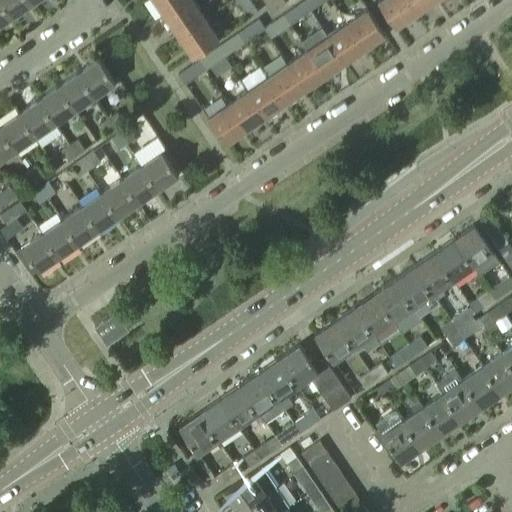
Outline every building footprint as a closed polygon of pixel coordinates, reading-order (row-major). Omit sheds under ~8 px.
[(2,0),(0,0),(0,24),(14,16),(2,0)] [(31,0),(2,0),(14,16),(33,2),(31,0)] [(155,0),(166,16),(188,0),(155,0)] [(188,0),(166,16),(162,19),(170,31),(175,28),(179,35),(206,17),(194,0),(188,0)] [(267,0),(273,9),(286,0),(267,0)] [(321,0),(307,0),(306,1),(313,11),(324,4),(321,0)] [(379,0),(397,26),(417,12),(408,0),(379,0)] [(408,0),(417,12),(434,0),(408,0)] [(368,6),(348,20),(366,47),(386,33),(368,6)] [(297,7),(286,15),(293,25),(304,17),(297,7)] [(206,17),(179,35),(193,56),(220,37),(206,17)] [(348,20),(328,34),(346,61),(366,47),(348,20)] [(277,21),(266,28),(273,38),(284,31),(277,21)] [(251,24),(239,32),(246,42),(257,34),(251,24)] [(328,34),(308,48),(326,74),(346,61),(328,34)] [(230,38),(219,46),(226,55),(237,48),(230,38)] [(308,48),(288,61),(306,88),(326,74),(308,48)] [(211,51),(200,59),(206,69),(218,61),(211,51)] [(99,56),(78,70),(95,95),(116,81),(99,56)] [(288,61),(268,74),(287,101),(289,105),(301,97),(299,93),(306,88),(288,61)] [(191,65),(179,73),(186,83),(197,75),(191,65)] [(78,70),(59,84),(76,109),(95,95),(78,70)] [(268,74),(248,88),(267,115),(269,119),(281,110),(279,106),(287,101),(268,74)] [(59,84),(39,97),(56,122),(76,109),(59,84)] [(248,88),(229,102),(247,128),(267,115),(248,88)] [(39,97),(20,110),(36,135),(56,122),(39,97)] [(229,102),(208,115),(226,142),(247,128),(229,102)] [(20,110),(0,123),(0,124),(16,149),(36,135),(20,110)] [(118,110),(109,115),(117,127),(125,121),(118,110)] [(109,115),(101,121),(109,132),(117,127),(109,115)] [(0,124),(0,159),(16,149),(0,124)] [(128,125),(120,130),(128,143),(136,137),(128,125)] [(120,130),(112,136),(120,148),(128,143),(120,130)] [(78,137),(69,142),(77,154),(85,149),(78,137)] [(69,142),(62,147),(70,159),(77,154),(69,142)] [(163,150),(142,163),(159,188),(179,174),(163,150)] [(88,152),(81,157),(89,170),(97,164),(88,152)] [(81,157),(73,163),(81,175),(89,170),(81,157)] [(142,163),(122,177),(139,201),(159,188),(142,163)] [(39,164),(31,170),(38,181),(47,175),(39,164)] [(31,170),(23,174),(31,186),(38,181),(31,170)] [(122,177),(103,190),(119,215),(139,201),(122,177)] [(50,179),(42,184),(50,196),(58,191),(50,179)] [(42,184),(34,190),(42,202),(50,196),(42,184)] [(11,185),(0,193),(0,206),(18,195),(11,185)] [(103,190),(83,203),(100,228),(119,215),(103,190)] [(21,199),(1,212),(8,222),(28,209),(21,199)] [(83,203),(63,217),(80,241),(100,228),(83,203)] [(479,220),(493,240),(502,233),(488,213),(479,220)] [(63,217),(43,231),(59,255),(80,241),(63,217)] [(499,260),(474,222),(454,236),(474,265),(479,273),(499,260)] [(43,231),(22,244),(39,269),(59,255),(43,231)] [(508,241),(502,233),(493,240),(498,247),(508,241)] [(474,265),(454,236),(434,250),(454,279),(474,265)] [(454,279),(434,250),(414,264),(434,292),(437,296),(447,289),(444,285),(454,279)] [(440,301),(437,296),(434,292),(414,264),(394,277),(414,306),(420,315),(440,301)] [(511,278),(510,276),(501,282),(507,291),(511,287),(511,278)] [(394,319),(414,306),(394,277),(374,291),(394,319)] [(496,298),(507,291),(501,282),(490,289),(496,298)] [(496,298),(490,289),(479,296),(486,306),(496,298)] [(394,319),(374,291),(355,305),(374,333),(394,319)] [(511,298),(510,296),(500,303),(506,313),(511,308),(511,298)] [(496,320),(506,313),(500,303),(480,316),(485,324),(490,331),(499,324),(496,320)] [(374,333),(355,305),(335,318),(354,346),(357,351),(366,345),(363,340),(374,333)] [(468,307),(452,318),(458,328),(474,317),(468,307)] [(114,312),(95,325),(107,343),(129,328),(117,310),(114,312)] [(465,337),(475,331),(485,324),(480,316),(476,319),(474,317),(458,328),(465,337)] [(334,360),(354,346),(335,318),(315,332),(334,360)] [(441,326),(446,333),(448,335),(458,328),(452,318),(441,326)] [(465,337),(458,328),(448,335),(454,345),(465,337)] [(417,353),(428,345),(421,336),(410,343),(417,353)] [(332,408),(350,395),(324,358),(314,364),(310,358),(313,357),(310,352),(307,355),(299,343),(279,357),(298,385),(310,376),(332,408)] [(417,353),(410,343),(400,351),(406,360),(417,353)] [(511,363),(511,343),(503,349),(511,363)] [(511,363),(503,349),(483,363),(502,391),(511,384),(511,363)] [(431,350),(420,357),(427,367),(438,360),(431,350)] [(288,392),(298,385),(279,357),(259,370),(278,398),(285,408),(294,402),(288,392)] [(427,367),(420,357),(409,365),(416,375),(427,367)] [(377,380),(388,373),(381,363),(371,370),(377,380)] [(482,405),(502,391),(483,363),(463,377),(482,405)] [(436,381),(443,390),(462,418),(482,405),(463,377),(456,367),(436,381)] [(285,408),(278,398),(259,370),(239,384),(258,412),(265,422),(285,408)] [(377,380),(371,370),(360,378),(366,387),(377,380)] [(391,378),(380,385),(387,395),(398,387),(391,378)] [(219,397),(238,425),(258,412),(239,384),(219,397)] [(380,385),(370,392),(377,402),(387,395),(380,385)] [(442,431),(462,418),(443,390),(423,404),(442,431)] [(200,410),(219,438),(238,425),(219,397),(200,410)] [(422,445),(442,431),(423,404),(403,418),(422,445)] [(300,430),(320,416),(313,407),(299,417),(294,420),(300,430)] [(199,451),(219,438),(200,410),(180,423),(199,451)] [(402,459),(422,445),(403,418),(383,431),(402,459)] [(300,430),(294,420),(283,428),(289,437),(300,430)] [(328,451),(321,440),(303,452),(310,463),(328,451)] [(260,457),(270,450),(264,441),(254,448),(260,457)] [(250,464),(260,457),(254,448),(244,455),(250,464)] [(310,463),(317,473),(335,461),(328,451),(310,463)] [(287,461),(295,472),(305,465),(297,454),(287,461)] [(221,484),(241,470),(235,461),(215,474),(221,484)] [(343,472),(335,461),(317,473),(325,484),(343,472)] [(262,464),(225,490),(239,510),(276,485),(262,464)] [(312,476),(305,465),(295,472),(302,483),(312,476)] [(325,484),(332,495),(350,482),(343,472),(325,484)] [(357,493),(350,482),(332,495),(339,505),(357,493)] [(290,505),(276,485),(239,510),(235,511),(278,511),(280,511),(290,505)] [(339,505),(343,511),(352,511),(364,504),(357,493),(339,505)] [(314,501),(322,511),(331,505),(324,494),(314,501)]
